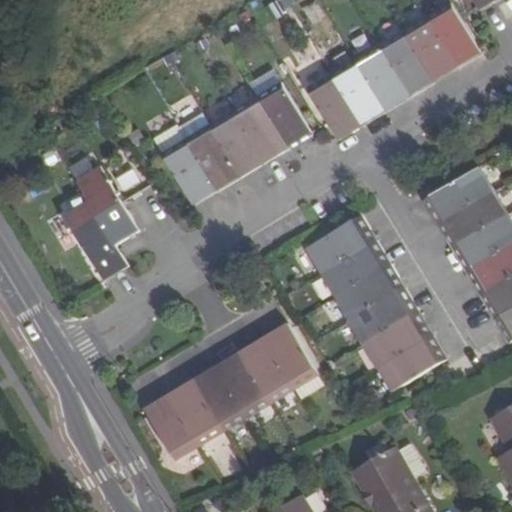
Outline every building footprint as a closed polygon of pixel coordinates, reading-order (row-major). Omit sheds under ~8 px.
[(500,0),(475,0),(482,11),(483,10),(500,0)] [(454,2),(429,16),(461,69),(485,55),(454,2)] [(313,7),(300,14),(309,29),(322,22),(313,7)] [(461,69),(429,16),(405,31),(437,83),(461,69)] [(413,97),(437,83),(405,31),(381,45),(413,97)] [(357,59),(389,112),(413,97),(381,45),(357,59)] [(365,126),(389,112),(357,59),(334,74),(365,126)] [(365,126),(334,74),(310,88),(341,139),(342,140),(365,126)] [(290,150),(313,136),(314,135),(283,82),(259,97),(290,150)] [(267,163),(290,150),(259,97),(236,111),(267,163)] [(267,163),(236,111),(212,125),(243,178),(267,163)] [(156,139),(164,154),(188,140),(179,125),(156,139)] [(243,178),(212,125),(188,140),(219,192),(243,178)] [(219,192),(188,140),(164,154),(195,206),(219,192)] [(142,232),(124,203),(103,167),(78,182),(90,202),(117,247),(142,232)] [(439,225),(496,192),(481,167),(428,200),(425,202),(439,225)] [(439,225),(453,249),(510,215),(496,192),(439,225)] [(124,257),(117,247),(90,202),(66,217),(105,281),(120,273),(129,267),(124,257)] [(468,273),(511,246),(511,218),(510,215),(453,249),(468,273)] [(307,250),(322,274),(379,241),(364,216),(307,250)] [(379,241),(322,274),(337,299),(393,265),(379,241)] [(511,246),(468,273),(483,297),(511,279),(511,246)] [(337,299),(351,322),(407,288),(393,265),(337,299)] [(511,279),(483,297),(497,320),(511,311),(511,279)] [(407,288),(351,322),(365,346),(421,312),(407,288)] [(511,311),(497,320),(511,343),(511,342),(511,311)] [(421,312),(365,346),(379,370),(436,336),(421,312)] [(266,337),(297,390),(321,375),(290,322),(266,337)] [(450,359),(436,336),(379,370),(393,394),(447,361),(450,359)] [(242,352),(274,404),(297,390),(266,337),(242,352)] [(218,366),(250,418),(274,404),(242,352),(218,366)] [(194,380),(226,433),(250,418),(218,366),(194,380)] [(297,390),(304,400),(328,387),(321,375),(297,390)] [(202,446),(226,433),(194,380),(171,395),(202,446)] [(178,461),(202,446),(171,395),(147,409),(146,409),(178,461)] [(511,410),(492,422),(511,453),(511,463),(505,468),(511,479),(511,410)] [(357,473),(380,511),(436,511),(399,448),(357,473)] [(511,456),(501,463),(505,468),(511,463),(511,456)] [(312,511),(304,499),(281,511),(312,511)]
